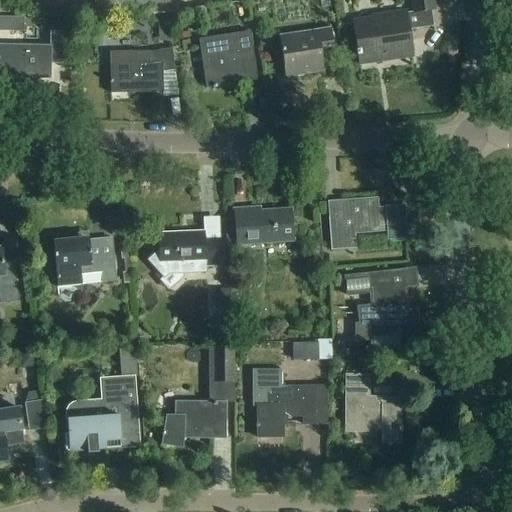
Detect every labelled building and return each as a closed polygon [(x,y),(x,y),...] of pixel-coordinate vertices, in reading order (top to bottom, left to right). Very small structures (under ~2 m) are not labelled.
[(436,11),(434,0),(411,0),(413,14),(405,15),(405,13),(373,18),(353,21),(359,65),(411,57),(407,32),(435,28),(433,12),(436,11)] [(204,19),(192,21),(193,33),(206,31),(204,19)] [(128,27),(113,29),(114,43),(130,41),(128,27)] [(279,39),(285,78),(325,72),(323,54),(334,53),(330,27),(326,28),(326,31),(279,39)] [(50,67),(62,67),(63,35),(50,35),(50,50),(0,47),(0,79),(49,81),(50,67)] [(246,84),(244,66),(255,65),(251,42),(200,50),(206,91),(246,84)] [(172,51),(133,56),(133,65),(110,66),(111,95),(163,94),(162,74),(175,72),(172,51)] [(353,219),(329,220),(331,252),(355,250),(354,235),(387,233),(388,242),(406,240),(404,207),(378,209),(377,200),(352,202),(353,219)] [(259,213),(259,209),(234,211),(237,247),(293,243),(291,211),(259,213)] [(159,253),(150,262),(163,276),(183,275),(207,273),(206,267),(217,267),(216,241),(204,241),(204,234),(159,235),(159,253)] [(90,258),(89,241),(54,245),(55,256),(54,256),(58,289),(82,287),(81,276),(102,274),(103,284),(117,283),(114,255),(90,258)] [(3,263),(2,250),(0,249),(0,295),(1,305),(20,303),(16,262),(3,263)] [(333,268),(332,258),(324,258),(325,268),(333,268)] [(391,337),(391,333),(418,333),(417,312),(407,312),(405,291),(403,272),(367,275),(343,278),(346,300),(370,297),(371,307),(359,308),(359,325),(356,325),(357,343),(372,342),(372,338),(391,337)] [(230,290),(215,291),(216,308),(231,307),(230,290)] [(333,345),(333,361),(350,360),(349,344),(333,345)] [(318,346),(319,361),(332,360),(331,345),(318,346)] [(119,348),(121,377),(137,376),(135,347),(119,348)] [(234,387),(234,350),(214,350),(214,387),(234,387)] [(340,363),(332,363),(332,376),(340,376),(340,363)] [(315,389),(282,390),(282,371),(252,372),(253,409),(257,409),(258,440),(284,439),(283,418),(304,418),(304,427),(316,426),(316,418),(315,389)] [(370,399),(370,377),(346,378),(347,387),(346,433),(376,433),(376,423),(382,423),(382,444),(384,444),(384,443),(400,444),(401,404),(384,404),(384,399),(370,399)] [(69,409),(66,421),(69,454),(89,453),(88,444),(121,442),(120,430),(140,428),(136,378),(102,380),(103,402),(75,404),(69,409)] [(28,394),(25,405),(28,424),(46,422),(43,402),(38,393),(28,394)] [(226,404),(214,404),(209,404),(176,404),(175,418),(167,418),(162,448),(182,449),(184,440),(225,440),(226,404)] [(0,461),(6,461),(4,448),(22,445),(20,431),(21,431),(17,410),(0,412),(0,461)]
